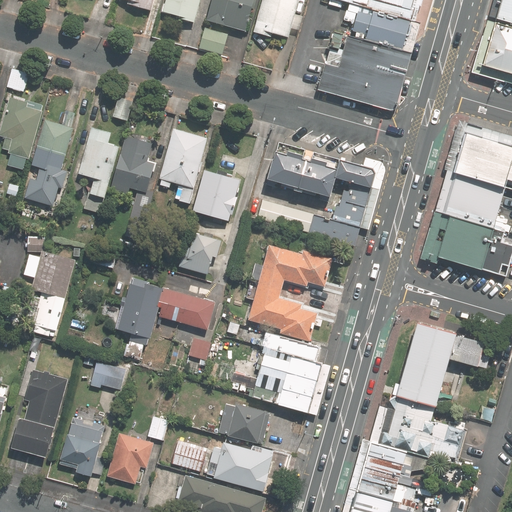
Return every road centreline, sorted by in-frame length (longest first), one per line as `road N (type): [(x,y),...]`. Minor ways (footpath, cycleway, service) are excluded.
road 1 (residential): [(0,28),(421,140)]
road 2 (primary): [(380,289),(315,511)]
road 3 (primary): [(421,140),(386,270)]
